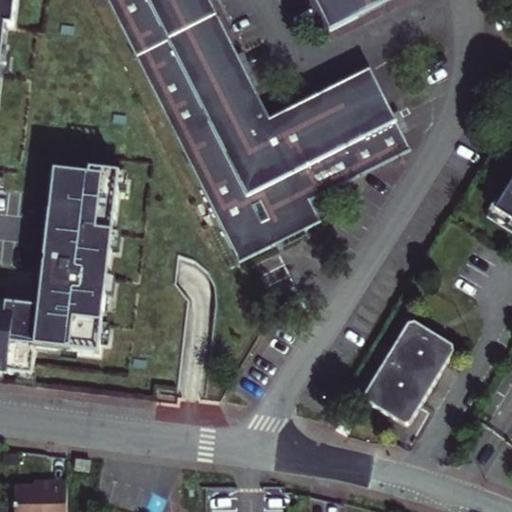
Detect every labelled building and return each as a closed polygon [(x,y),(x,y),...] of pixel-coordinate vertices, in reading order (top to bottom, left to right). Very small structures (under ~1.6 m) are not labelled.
[(18,0),(0,0),(0,88),(7,29),(15,30),(18,0)] [(297,105),(267,120),(251,88),(235,56),(207,0),(105,0),(237,264),(273,246),(302,232),(319,223),(308,201),(384,163),(409,150),(407,145),(401,133),(392,115),(369,69),(316,96),(297,105)] [(313,0),(328,30),(388,0),(313,0)] [(235,56),(251,88),(258,85),(242,53),(235,56)] [(294,99),(297,105),(316,96),(313,90),(294,99)] [(392,115),(401,133),(407,130),(398,112),(392,115)] [(90,178),(56,174),(40,311),(0,305),(0,373),(34,378),(36,350),(100,358),(121,176),(91,173),(90,178)] [(511,173),(484,219),(511,236),(511,173)] [(302,232),(273,246),(275,252),(305,237),(302,232)] [(457,343),(456,334),(419,312),(412,315),(369,384),(371,390),(408,412),(415,411),(457,343)] [(92,461),(78,459),(77,470),(91,471),(92,461)] [(49,488),(36,488),(17,488),(17,511),(69,511),(70,484),(49,484),(49,488)]
